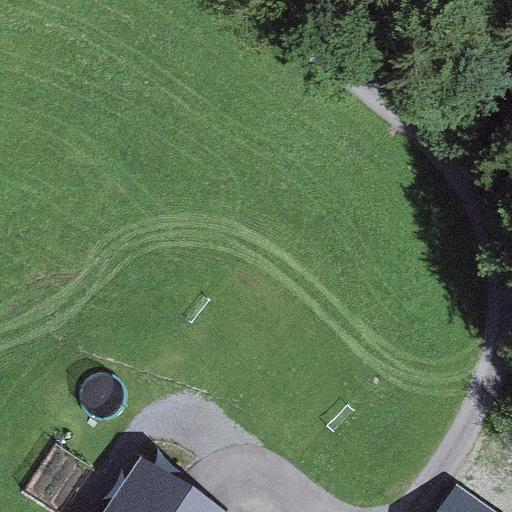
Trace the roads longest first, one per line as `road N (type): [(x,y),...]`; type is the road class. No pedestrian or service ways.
road 1 (unclassified): [(405,511),(448,457),(489,374),(504,290),(500,250),(471,188),(439,147),(370,82),(255,0)]
road 2 (track): [(283,511),(233,471),(187,449),(139,446),(74,479),(42,511)]
